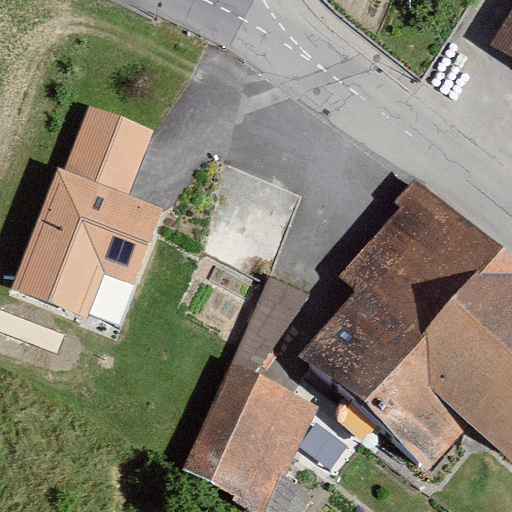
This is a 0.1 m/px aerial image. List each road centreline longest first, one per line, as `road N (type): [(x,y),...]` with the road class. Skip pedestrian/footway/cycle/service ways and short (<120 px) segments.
road 1 (residential): [(252,6),(511,217)]
road 2 (unknown): [(155,184),(203,146),(232,146),(342,183)]
road 3 (unknown): [(386,115),(292,276)]
